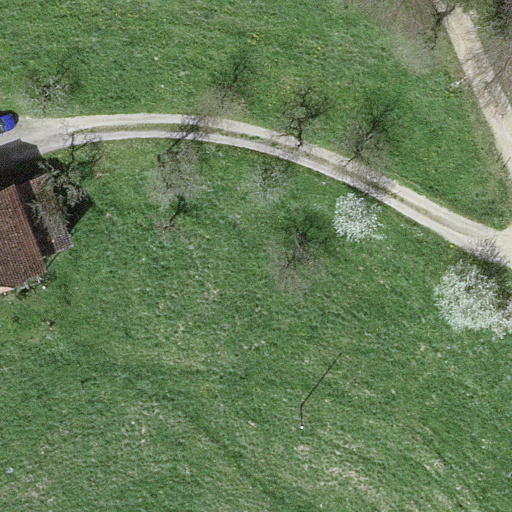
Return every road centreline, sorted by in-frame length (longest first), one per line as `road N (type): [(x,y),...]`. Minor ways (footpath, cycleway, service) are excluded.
road 1 (track): [(0,145),(39,134),(205,131),(290,151),(466,235),(511,244)]
road 2 (track): [(511,140),(446,0)]
